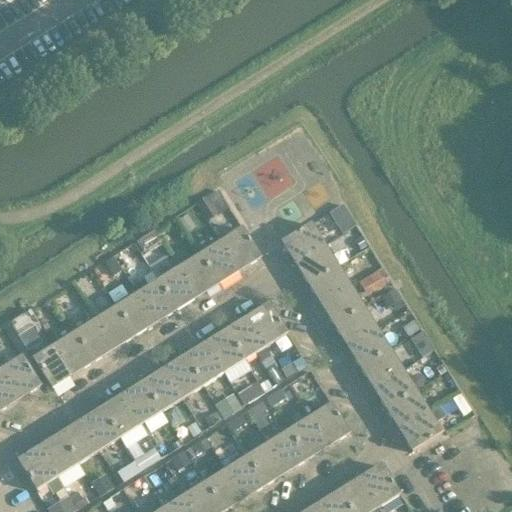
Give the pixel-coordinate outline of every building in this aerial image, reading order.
[(218,192),(195,207),(198,211),(206,224),(228,210),(222,201),(223,200),(218,192)] [(342,207),(333,212),(346,233),(354,228),(342,207)] [(186,216),(178,222),(186,234),(194,229),(186,216)] [(324,248),(311,227),(281,245),(294,266),(324,248)] [(260,261),(254,252),(241,231),(219,245),(238,275),(260,261)] [(156,236),(135,249),(142,260),(163,247),(156,236)] [(360,240),(355,243),(360,252),(365,248),(360,240)] [(238,275),(219,245),(198,258),(217,288),(238,275)] [(324,248),(294,266),(307,287),(337,269),(324,248)] [(217,288),(198,258),(177,271),(196,300),(217,288)] [(122,275),(121,273),(114,262),(106,268),(114,281),(122,275)] [(350,290),(337,269),(307,287),(320,308),(350,290)] [(196,300),(177,271),(157,284),(175,313),(196,300)] [(366,298),(386,286),(378,273),(358,285),(366,298)] [(132,277),(125,281),(131,289),(137,285),(132,277)] [(175,313),(157,284),(136,297),(154,327),(175,313)] [(363,310),(350,290),(320,308),(333,328),(363,310)] [(154,327),(136,297),(115,310),(133,340),(154,327)] [(92,305),(87,309),(89,313),(92,319),(98,315),(92,305)] [(287,337),(268,307),(247,321),(265,351),(287,337)] [(133,340),(115,310),(95,323),(114,352),(133,340)] [(376,331),(363,310),(333,328),(346,350),(376,331)] [(89,313),(84,316),(90,326),(95,323),(92,319),(89,313)] [(31,314),(11,327),(18,338),(38,326),(32,317),(31,314)] [(265,351),(247,321),(225,334),(243,364),(255,357),(264,372),(265,371),(275,387),(284,382),(265,351)] [(114,352),(95,323),(90,326),(74,336),(92,365),(114,352)] [(413,323),(402,330),(407,339),(419,332),(413,323)] [(389,352),(376,331),(346,350),(359,371),(389,352)] [(243,364),(225,334),(204,347),(223,377),(243,364)] [(92,365),(74,336),(54,348),(72,378),(92,365)] [(223,377),(204,347),(184,360),(202,390),(223,377)] [(72,378),(54,348),(32,362),(51,391),(72,378)] [(389,352),(360,371),(373,391),(402,373),(389,352)] [(40,389),(22,359),(0,372),(18,402),(40,389)] [(202,390),(184,360),(162,373),(181,403),(202,390)] [(0,413),(18,402),(0,372),(0,413)] [(181,403),(162,373),(142,386),(161,416),(181,403)] [(415,394),(402,373),(373,391),(385,412),(415,394)] [(243,408),(264,395),(256,384),(235,397),(243,408)] [(161,416),(142,386),(121,399),(140,428),(146,425),(161,416)] [(287,402),(283,395),(281,393),(267,402),(273,411),(287,402)] [(428,415),(415,394),(385,412),(398,433),(428,415)] [(232,395),(213,407),(222,421),(241,409),(232,395)] [(458,396),(450,401),(461,419),(469,414),(458,396)] [(140,428),(121,399),(102,411),(120,441),(140,428)] [(247,414),(259,433),(269,427),(262,416),(267,413),(262,405),(247,414)] [(349,436),(330,407),(309,420),(327,450),(349,436)] [(441,436),(435,426),(445,419),(438,408),(428,415),(398,433),(412,454),(441,436)] [(120,441),(102,411),(81,424),(99,454),(120,441)] [(241,418),(227,427),(231,435),(246,426),(241,418)] [(327,450),(309,420),(288,433),(306,463),(327,450)] [(99,454),(81,424),(60,437),(78,467),(99,454)] [(146,425),(140,428),(146,438),(146,439),(152,435),(146,425)] [(306,463),(288,433),(267,446),(285,476),(306,463)] [(78,467),(60,437),(39,450),(57,480),(78,467)] [(178,443),(172,447),(175,451),(181,447),(178,443)] [(198,445),(185,453),(190,462),(204,453),(198,445)] [(285,476),(267,446),(246,459),(265,489),(285,476)] [(57,480),(39,450),(17,464),(36,493),(46,487),(52,497),(63,491),(57,480)] [(134,463),(140,473),(159,461),(153,451),(134,463)] [(265,489),(246,459),(225,472),(243,502),(265,489)] [(399,498),(387,478),(381,468),(359,482),(377,511),(399,498)] [(227,511),(243,502),(225,472),(205,485),(221,511),(227,511)] [(359,482),(338,495),(348,511),(377,511),(359,482)] [(221,511),(205,485),(184,498),(192,511),(221,511)] [(348,511),(338,495),(317,508),(319,511),(348,511)] [(76,511),(68,498),(47,511),(76,511)] [(192,511),(184,498),(163,511),(192,511)]
